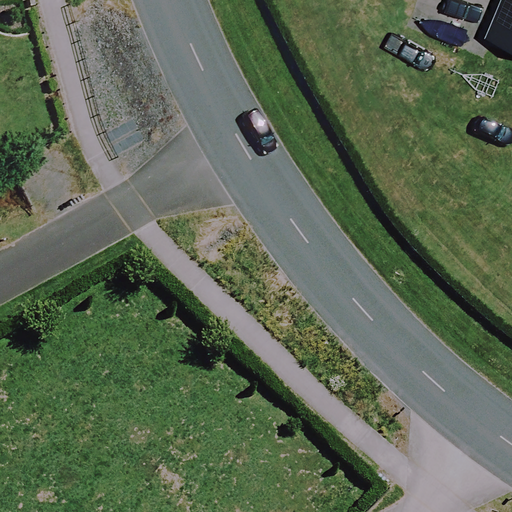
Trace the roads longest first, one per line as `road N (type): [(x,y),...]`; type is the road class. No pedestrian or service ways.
road 1 (tertiary): [(243,132),(358,288),(511,437)]
road 2 (residential): [(243,132),(117,196),(0,271)]
road 3 (tertiary): [(180,0),(243,132)]
